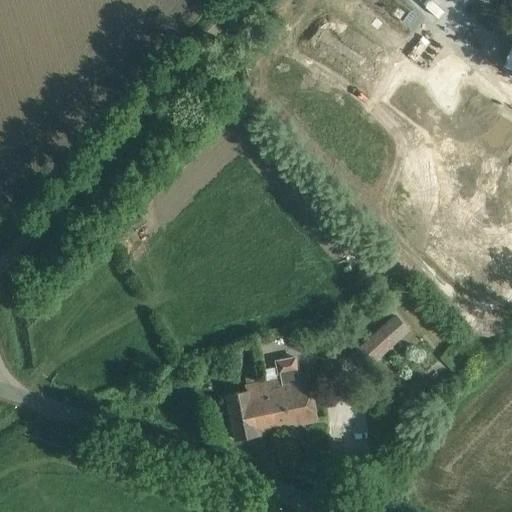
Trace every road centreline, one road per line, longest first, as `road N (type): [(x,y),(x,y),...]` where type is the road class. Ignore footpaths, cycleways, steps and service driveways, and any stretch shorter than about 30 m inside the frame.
road 1 (unclassified): [(0,280),(243,0)]
road 2 (unclassified): [(338,511),(6,392)]
